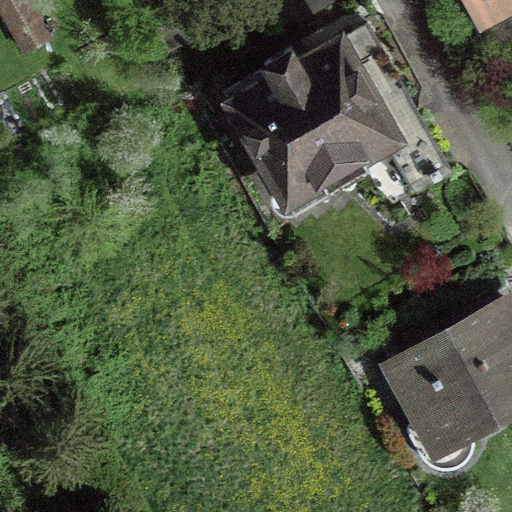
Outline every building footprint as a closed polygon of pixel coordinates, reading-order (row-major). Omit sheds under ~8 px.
[(23,0),(0,0),(0,14),(21,53),(45,40),(23,0)] [(269,0),(285,29),(335,0),(223,0),(232,16),(259,0),(269,0)] [(508,16),(511,13),(511,0),(468,0),(479,21),(504,8),(508,16)] [(414,113),(412,109),(364,24),(296,63),(287,49),(260,65),(262,69),(222,92),(284,200),(318,180),(325,191),(363,170),(374,188),(389,204),(448,171),(414,113)] [(511,404),(511,318),(503,303),(435,341),(432,339),(411,352),(411,355),(390,368),(418,418),(410,423),(421,443),(412,448),(420,460),(429,467),(441,470),(453,467),(462,460),(468,451),(469,441),(467,430),(511,404)]
